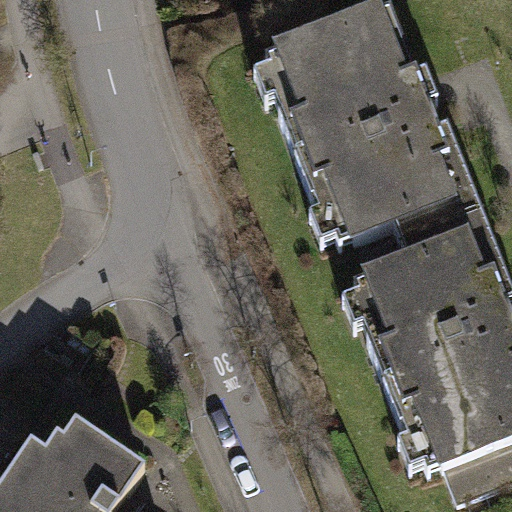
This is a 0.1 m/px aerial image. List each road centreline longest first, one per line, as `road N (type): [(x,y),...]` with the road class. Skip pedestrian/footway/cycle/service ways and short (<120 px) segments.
road 1 (residential): [(165,240),(276,511)]
road 2 (residential): [(92,0),(165,240)]
road 3 (residential): [(0,349),(165,240)]
